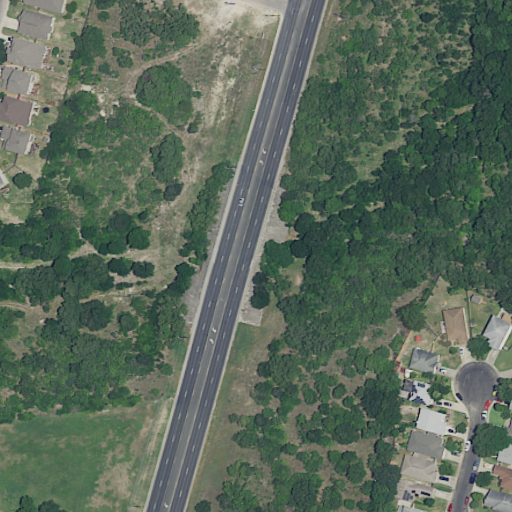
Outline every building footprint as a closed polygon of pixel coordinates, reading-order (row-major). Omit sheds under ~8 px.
[(63,14),(66,0),(25,0),(25,4),(63,14)] [(19,31),(50,39),(56,16),(25,9),(19,31)] [(10,62),(43,69),(48,45),(17,38),(15,47),(14,47),(10,62)] [(31,96),(37,75),(8,66),(2,87),(31,96)] [(1,119),(29,127),(36,103),(7,95),(1,119)] [(36,134),(5,125),(1,139),(6,140),(4,148),(30,155),(36,134)] [(459,344),(468,343),(465,308),(445,310),(448,340),(459,339),(459,344)] [(493,339),(491,345),(502,350),(511,326),(511,322),(495,315),(486,336),(493,339)] [(410,368),(435,375),(440,355),(415,348),(410,368)] [(436,385),(408,379),(406,389),(414,391),(412,400),(432,405),(436,385)] [(446,413),(424,408),(419,428),(447,435),(450,424),(444,422),(446,413)] [(504,427),(502,436),(511,438),(511,421),(510,428),(504,427)] [(401,475),(438,483),(440,472),(435,470),(437,460),(441,461),(446,438),(412,430),(407,452),(406,452),(401,475)] [(499,461),(511,464),(511,443),(504,441),(499,461)] [(503,477),(500,487),(511,489),(511,468),(496,464),(493,475),(503,477)] [(415,495),(432,499),(435,487),(401,479),(396,498),(413,502),(415,495)] [(505,511),(511,511),(511,493),(489,490),(485,509),(505,511)]
